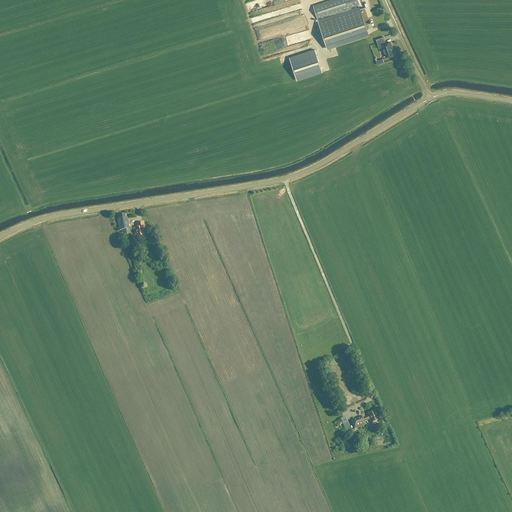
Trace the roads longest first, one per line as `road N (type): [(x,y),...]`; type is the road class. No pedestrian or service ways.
road 1 (unclassified): [(0,238),(51,218),(292,177),(429,98)]
road 2 (track): [(377,403),(285,179)]
